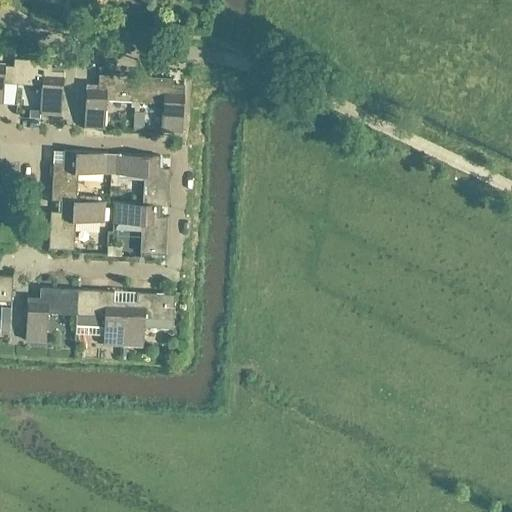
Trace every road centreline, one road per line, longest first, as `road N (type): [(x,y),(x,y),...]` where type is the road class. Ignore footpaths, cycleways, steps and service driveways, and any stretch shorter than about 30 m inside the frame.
road 1 (residential): [(37,266),(159,272),(172,263),(177,146),(65,141)]
road 2 (residential): [(43,139),(37,266)]
